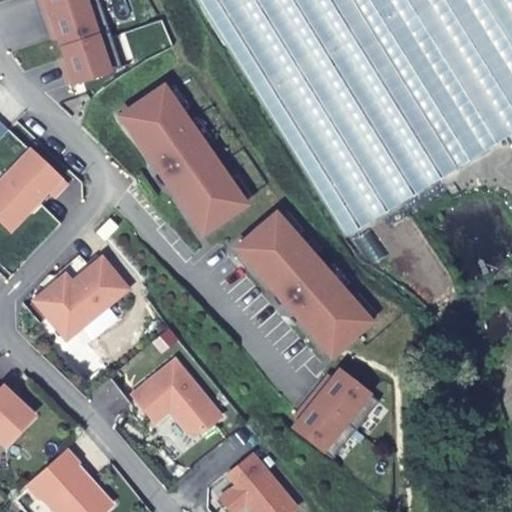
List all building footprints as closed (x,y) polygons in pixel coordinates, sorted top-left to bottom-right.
[(42,0),(53,30),(57,28),(60,35),(66,57),(69,64),(65,65),(71,83),(123,66),(100,0),(42,0)] [(511,0),(194,0),(276,136),(341,243),(452,172),(507,136),(511,143),(511,0)] [(164,86),(122,115),(146,151),(153,146),(162,159),(156,163),(166,178),(171,174),(183,192),(177,197),(202,233),(245,203),(164,86)] [(31,146),(0,178),(0,214),(12,226),(49,186),(55,191),(66,179),(31,146)] [(276,213),(237,246),(266,280),(272,274),(286,291),(281,295),(292,309),(297,304),(307,316),(301,321),(330,354),(369,321),(276,213)] [(110,218),(97,231),(104,239),(117,225),(110,218)] [(127,288),(101,257),(71,282),(65,287),(59,278),(34,299),(66,338),(127,288)] [(59,278),(65,287),(71,282),(66,273),(59,278)] [(220,415),(174,359),(132,394),(154,420),(169,409),(187,430),(200,431),(220,415)] [(377,399),(338,369),(331,378),(326,383),(323,381),(301,409),(305,411),(300,417),(294,425),(333,457),(377,399)] [(0,387),(0,438),(6,444),(33,414),(2,385),(0,387)] [(65,448),(28,482),(40,496),(42,494),(57,511),(101,511),(111,503),(76,464),(78,462),(65,448)] [(220,496),(233,511),(245,502),(252,511),(288,511),(295,506),(251,453),(228,472),(237,482),(220,496)]
